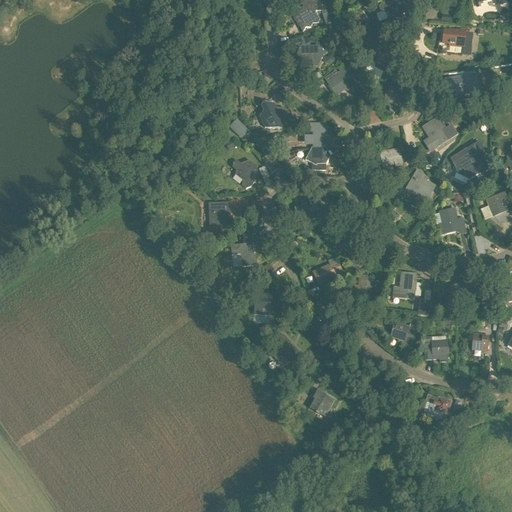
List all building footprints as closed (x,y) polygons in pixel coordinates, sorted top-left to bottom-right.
[(303,8),(309,8),(311,12),(316,12),(329,12),(325,0),(299,0),(303,8)] [(392,0),(392,2),(391,1),(388,5),(382,4),(379,8),(381,12),(386,13),(388,18),(392,18),(394,23),(399,24),(402,20),(400,16),(406,9),(405,4),(403,4),(403,0),(392,0)] [(478,0),(479,3),(476,3),(478,10),(481,9),(480,2),(489,0),(495,0),(498,7),(508,5),(507,0),(478,0)] [(309,8),(303,8),(299,16),(303,24),(299,26),(303,33),(306,28),(311,29),(313,24),(318,24),(320,20),(316,12),(311,12),(309,8)] [(503,8),(500,17),(509,20),(511,11),(503,8)] [(337,23),(332,12),(328,12),(324,13),(326,19),(325,19),(328,27),(337,23)] [(368,21),(363,12),(353,18),(358,27),(368,21)] [(465,33),(450,31),(449,35),(444,35),(443,44),(450,45),(450,46),(463,48),(465,33)] [(381,34),(374,33),(372,42),(379,44),(381,34)] [(327,50),(324,46),(319,47),(310,47),(310,35),(301,39),(302,43),(296,56),(299,60),(304,60),(306,64),(311,63),(313,67),(318,67),(320,63),(327,50)] [(346,43),(338,47),(343,54),(350,51),(346,43)] [(391,54),(387,52),(380,56),(375,54),(371,56),(371,61),(375,63),(375,68),(382,72),(388,70),(388,66),(391,64),(391,54)] [(327,59),(325,63),(330,66),(334,64),(335,59),(331,57),(327,59)] [(346,69),(337,76),(335,73),(325,80),(329,86),(328,87),(334,97),(346,89),(347,90),(356,84),(346,69)] [(454,79),(444,80),(446,89),(449,89),(450,97),(472,94),(475,91),(483,90),(481,82),(484,82),(483,75),(459,78),(460,82),(454,83),(454,79)] [(401,100),(405,94),(390,86),(385,96),(385,105),(389,108),(390,112),(394,114),(402,109),(401,100)] [(288,114),(286,109),(276,108),(274,104),(264,103),(261,107),(264,112),(259,118),(265,129),(282,130),(285,126),(283,121),(288,114)] [(249,132),(237,120),(229,128),(242,140),(249,132)] [(439,120),(425,129),(431,139),(425,143),(431,152),(451,138),(439,120)] [(326,133),(328,129),(325,124),(315,124),(313,129),(316,133),(314,138),(316,141),(314,145),(316,149),(326,149),(330,141),(326,133)] [(231,142),(225,145),(229,151),(234,148),(231,142)] [(467,150),(468,156),(460,162),(460,167),(457,174),(465,178),(469,176),(473,177),(477,175),(477,170),(477,158),(483,155),(483,145),(477,143),(467,150)] [(326,149),(316,149),(311,150),(305,161),(312,164),(312,171),(326,171),(326,165),(331,157),(326,149)] [(399,150),(392,151),(392,152),(382,155),(384,167),(395,165),(395,166),(402,165),(399,150)] [(183,155),(181,157),(189,167),(185,170),(191,177),(194,175),(196,178),(199,176),(183,155)] [(279,169),(271,158),(270,159),(268,157),(263,160),(272,174),(279,169)] [(257,167),(250,161),(241,165),(237,162),(233,164),(232,168),(236,171),(235,176),(243,181),(242,187),(246,190),(251,188),(256,181),(256,179),(256,176),(253,173),(252,173),(253,171),(257,172),(257,167)] [(417,171),(408,186),(414,189),(412,194),(415,196),(416,195),(421,198),(421,199),(427,202),(435,187),(421,178),(423,175),(417,171)] [(502,202),(503,201),(500,195),(486,201),(489,207),(490,207),(495,217),(506,212),(502,202)] [(314,203),(301,206),(307,225),(320,221),(314,203)] [(232,218),(230,218),(227,218),(227,214),(230,214),(230,204),(209,205),(210,228),(233,227),(232,218)] [(440,213),(442,224),(444,224),(447,235),(457,232),(458,236),(466,234),(462,219),(457,220),(455,210),(440,213)] [(499,233),(496,241),(503,243),(506,236),(499,233)] [(359,240),(352,234),(343,237),(338,236),(336,244),(339,245),(344,249),(347,252),(354,258),(357,249),(359,240)] [(243,237),(244,245),(231,246),(232,256),(241,256),(242,268),(255,267),(253,247),(252,236),(243,237)] [(200,274),(211,269),(207,261),(196,266),(200,274)] [(338,263),(332,266),(313,274),(318,285),(343,273),(338,263)] [(359,270),(352,264),(346,272),(353,277),(359,270)] [(273,270),(269,265),(259,272),(263,278),(273,270)] [(415,289),(417,273),(402,271),(400,288),(402,288),(401,299),(413,300),(414,289),(415,289)] [(379,293),(384,293),(384,287),(379,287),(380,283),(368,282),(368,277),(360,276),(359,287),(355,287),(354,298),(378,301),(379,293)] [(444,288),(443,304),(467,305),(468,290),(444,288)] [(232,290),(225,295),(229,301),(236,296),(232,290)] [(271,296),(255,296),(254,315),(270,316),(271,296)] [(430,303),(424,303),(423,311),(419,310),(419,316),(429,317),(430,303)] [(499,322),(505,324),(507,316),(501,315),(499,322)] [(412,347),(420,321),(412,319),(409,328),(395,324),(391,338),(398,340),(397,344),(404,347),(404,345),(412,347)] [(272,345),(279,352),(278,353),(288,364),(299,354),(289,342),(282,335),(272,345)] [(488,338),(474,336),(472,350),(487,352),(488,338)] [(447,342),(432,343),(433,358),(448,357),(447,342)] [(312,355),(316,361),(322,356),(318,350),(312,355)] [(293,371),(297,377),(301,374),(297,368),(293,371)] [(408,385),(403,388),(407,394),(412,391),(408,385)] [(325,418),(334,400),(318,391),(315,397),(317,399),(311,410),(325,418)] [(451,403),(439,399),(432,397),(427,414),(429,416),(441,420),(443,414),(447,415),(451,403)] [(482,404),(472,405),(474,413),(484,411),(482,404)]
